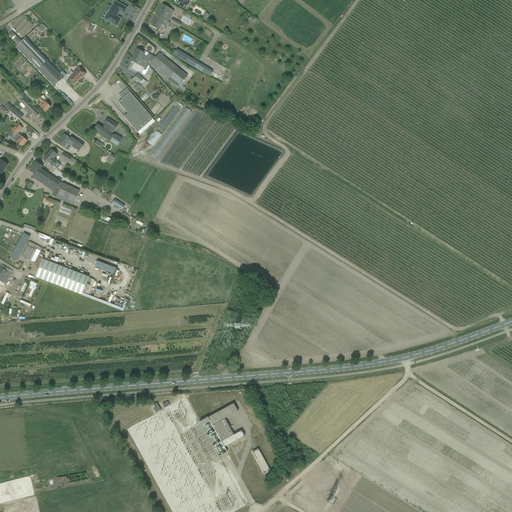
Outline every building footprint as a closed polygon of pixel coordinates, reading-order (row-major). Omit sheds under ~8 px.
[(185,10),(188,5),(189,4),(187,3),(188,1),(189,2),(190,0),(193,2),(194,0),(178,0),(176,4),(185,10)] [(121,18),(117,16),(119,11),(124,14),(127,8),(115,1),(104,20),(116,27),(121,18)] [(168,22),(174,11),(163,5),(156,15),(165,20),(168,22)] [(159,30),(165,20),(156,15),(150,25),(159,30)] [(258,22),(256,20),(255,20),(255,18),(253,16),(252,17),(251,16),(248,20),(253,23),(254,23),(257,25),(258,22)] [(17,44),(20,41),(12,32),(8,36),(17,44)] [(64,78),(27,41),(25,38),(16,47),(55,87),(64,78)] [(180,85),(187,76),(159,53),(156,57),(148,53),(147,56),(144,55),(145,53),(137,49),(133,57),(143,63),(148,65),(149,66),(150,65),(168,80),(168,79),(178,87),(180,85)] [(147,70),(146,69),(148,65),(143,63),(133,57),(131,61),(131,63),(133,64),(131,69),(138,73),(138,72),(145,75),(147,70)] [(202,65),(198,62),(194,68),(199,71),(202,65)] [(83,77),(86,75),(79,67),(73,73),(74,74),(72,75),(70,73),(69,73),(67,76),(67,77),(69,78),(69,79),(74,85),(82,77),(83,77)] [(141,83),(145,86),(147,82),(144,80),(137,74),(134,79),(140,84),(141,83)] [(42,88),(35,81),(32,85),(39,92),(42,88)] [(28,88),(24,92),(33,101),(37,97),(28,88)] [(138,133),(153,119),(127,89),(119,96),(122,99),(118,103),(128,114),(124,117),(138,133)] [(45,112),(50,107),(39,95),(37,98),(40,101),(37,104),(45,112)] [(23,97),(20,100),(26,107),(24,109),(30,115),(33,113),(36,117),(40,114),(23,97)] [(147,142),(154,147),(183,107),(176,102),(147,142)] [(19,112),(12,106),(8,110),(8,111),(16,117),(19,112)] [(192,112),(185,107),(150,154),(157,160),(192,112)] [(98,134),(118,146),(123,138),(115,133),(115,135),(113,134),(118,124),(108,118),(103,127),(97,124),(94,130),(99,132),(98,134)] [(16,135),(19,132),(23,129),(18,124),(11,131),(16,135)] [(22,146),(27,141),(19,134),(17,136),(13,140),(16,143),(17,142),(22,146)] [(79,152),(84,145),(71,137),(70,138),(64,134),(58,144),(64,148),(67,144),(70,145),(79,152)] [(54,158),(57,155),(52,150),(44,158),(49,164),(53,167),(58,162),(54,158)] [(72,158),(64,152),(61,157),(69,162),(72,158)] [(36,161),(29,171),(34,174),(32,177),(44,186),(54,192),(52,195),(56,197),(56,198),(73,205),(75,202),(79,193),(80,191),(63,183),(41,169),(43,166),(36,161)] [(115,199),(112,204),(122,210),(125,205),(115,199)] [(29,239),(30,237),(24,233),(13,254),(11,258),(16,260),(21,252),(22,252),(26,243),(25,243),(27,238),(29,239)] [(22,256),(35,263),(42,248),(30,242),(28,246),(27,245),(22,256)] [(42,259),(36,277),(82,295),(89,277),(42,259)] [(5,277),(8,279),(11,274),(1,268),(0,268),(0,272),(5,276),(5,277)] [(97,275),(109,279),(111,272),(99,268),(97,275)] [(4,286),(8,279),(5,277),(5,276),(0,272),(0,284),(4,286)] [(106,298),(109,289),(100,286),(101,283),(95,281),(92,289),(86,288),(85,291),(88,292),(106,298)] [(210,421),(221,442),(224,448),(244,437),(241,431),(234,435),(225,419),(238,412),(233,403),(199,422),(201,425),(210,421)] [(258,449),(252,452),(264,474),(270,470),(258,449)]
